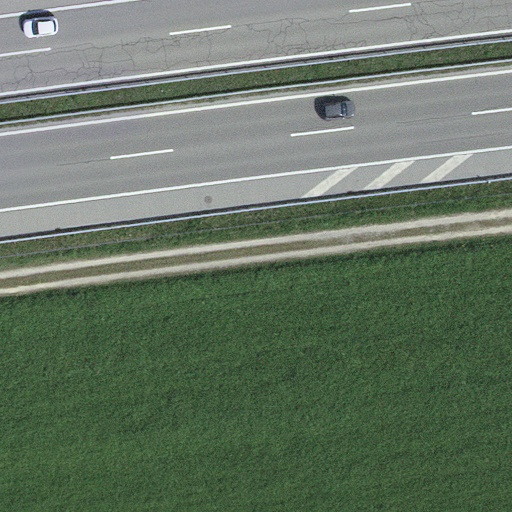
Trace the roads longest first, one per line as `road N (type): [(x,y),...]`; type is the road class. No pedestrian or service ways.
road 1 (motorway): [(0,175),(511,108)]
road 2 (track): [(0,279),(511,219)]
road 3 (motorway): [(440,0),(0,55)]
